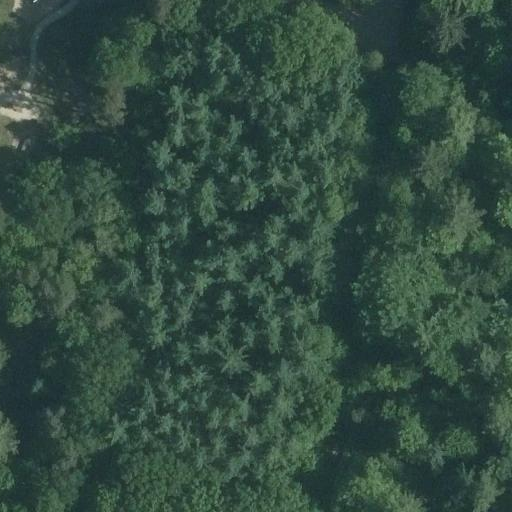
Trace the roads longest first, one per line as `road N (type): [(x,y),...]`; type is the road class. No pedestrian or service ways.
road 1 (track): [(325,511),(384,34)]
road 2 (track): [(511,117),(384,34)]
